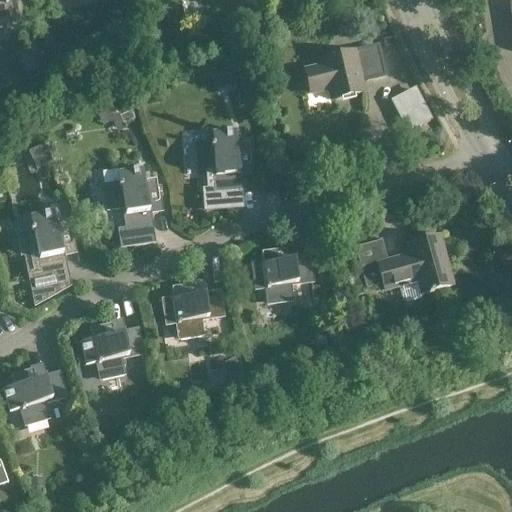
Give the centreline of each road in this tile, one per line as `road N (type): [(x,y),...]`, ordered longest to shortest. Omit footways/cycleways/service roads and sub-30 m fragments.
road 1 (residential): [(0,356),(70,311),(286,216),(474,151)]
road 2 (unclassified): [(407,12),(474,151)]
road 3 (unclassified): [(496,138),(433,2)]
